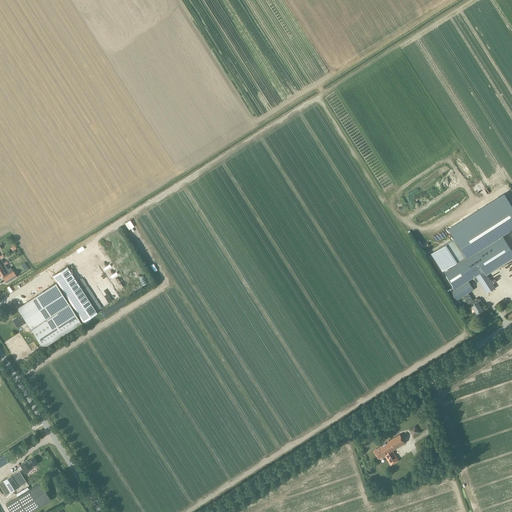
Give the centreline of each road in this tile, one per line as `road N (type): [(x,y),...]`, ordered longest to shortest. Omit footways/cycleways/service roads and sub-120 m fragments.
road 1 (unclassified): [(214,511),(511,324)]
road 2 (unclassified): [(100,511),(0,353)]
